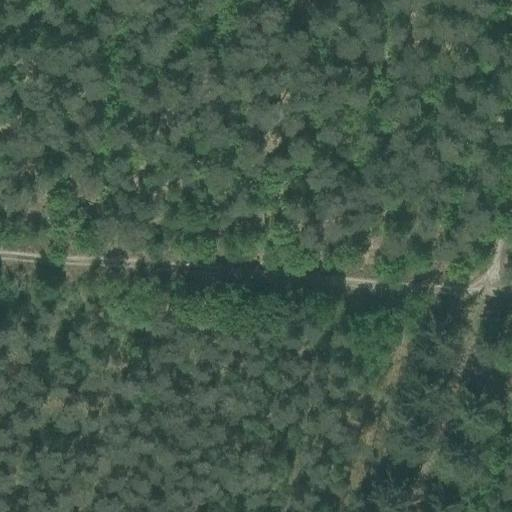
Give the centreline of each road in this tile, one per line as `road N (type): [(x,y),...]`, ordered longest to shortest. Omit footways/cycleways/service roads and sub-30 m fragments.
road 1 (track): [(0,258),(506,294)]
road 2 (track): [(428,511),(506,294)]
